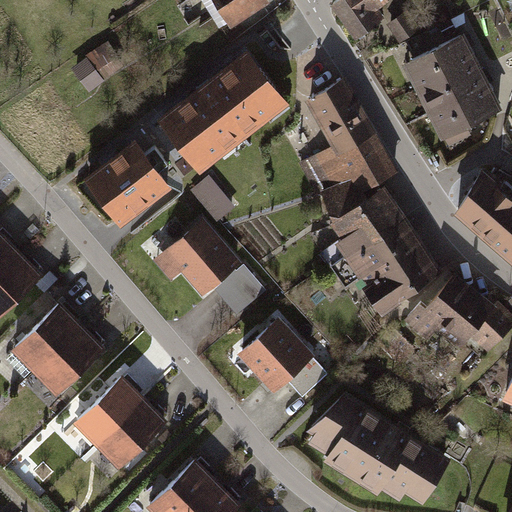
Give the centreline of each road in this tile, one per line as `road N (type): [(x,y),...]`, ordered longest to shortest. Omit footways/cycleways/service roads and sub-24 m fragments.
road 1 (residential): [(0,143),(290,477),(339,511)]
road 2 (residential): [(314,0),(426,187),(485,259),(511,279)]
